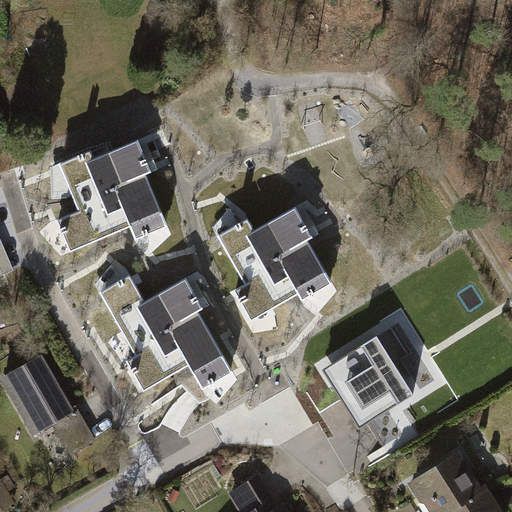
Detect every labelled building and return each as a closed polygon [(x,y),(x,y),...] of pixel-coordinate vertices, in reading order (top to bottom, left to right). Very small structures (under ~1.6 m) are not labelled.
[(92,152),(61,165),(81,212),(59,221),(72,252),(131,227),(136,239),(168,226),(146,176),(153,173),(139,141),(95,160),(92,152)] [(256,230),(248,217),(215,236),(243,284),(233,290),(251,322),(298,295),(302,302),(333,284),(309,242),(313,237),(296,207),(256,230)] [(129,276),(100,293),(138,358),(130,362),(146,389),(190,364),(203,387),(231,370),(199,314),(205,310),(186,278),(144,302),(129,276)] [(380,335),(323,368),(361,433),(418,400),(380,335)] [(40,353),(0,375),(32,433),(52,423),(74,411),(72,406),(40,353)] [(76,404),(72,406),(74,411),(52,423),(70,454),(96,439),(76,404)] [(509,511),(468,453),(415,489),(430,511),(509,511)] [(236,511),(282,511),(261,473),(226,493),(236,511)] [(6,476),(0,479),(0,510),(19,499),(6,476)]
